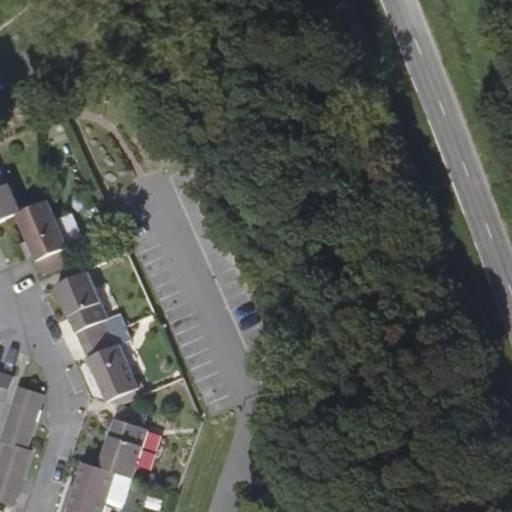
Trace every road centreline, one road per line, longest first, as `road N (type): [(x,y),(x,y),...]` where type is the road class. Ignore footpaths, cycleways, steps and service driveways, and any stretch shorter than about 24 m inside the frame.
road 1 (unclassified): [(339,0),(511,433)]
road 2 (secondary): [(398,0),(511,303)]
road 3 (residential): [(40,511),(64,416),(61,379),(47,350),(0,316)]
